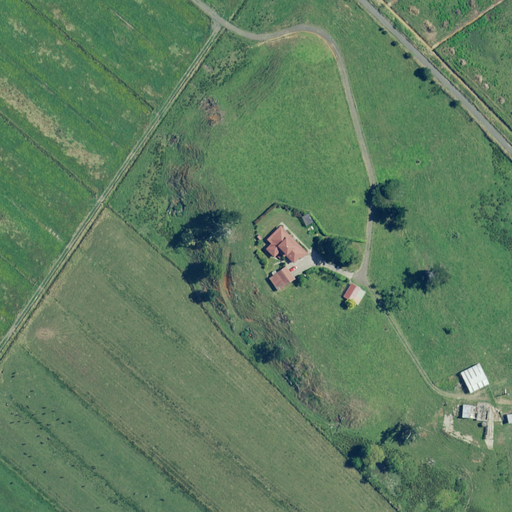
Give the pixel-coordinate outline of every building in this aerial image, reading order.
[(312,222),(308,214),(301,218),(305,226),(312,222)] [(306,254),(280,227),(266,240),(270,244),(265,249),(273,258),(280,251),(293,264),(299,257),(300,259),(306,254)] [(294,279),(286,267),(268,279),(277,291),(294,279)] [(365,292),(351,284),(343,297),(358,305),(365,292)] [(488,384),(478,364),(460,373),(470,393),(488,384)] [(470,406),(463,405),(461,418),(468,419),(470,406)]
